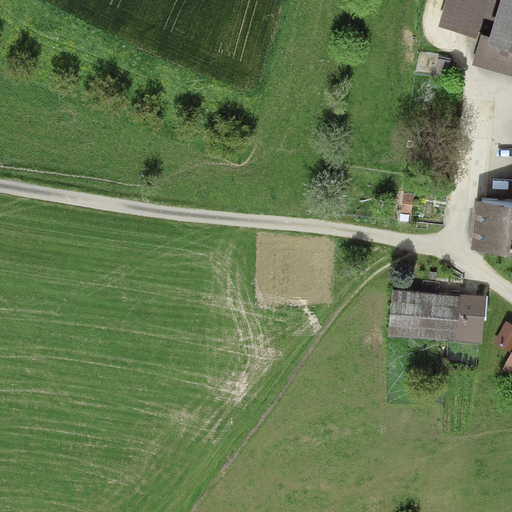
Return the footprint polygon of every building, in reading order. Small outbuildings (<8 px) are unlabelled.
[(445,0),(437,26),(476,37),(487,0),(445,0)] [(511,0),(501,0),(490,38),(488,44),(511,51),(511,0)] [(490,38),(481,35),(472,66),(511,77),(511,51),(488,44),(490,38)] [(511,252),(511,205),(475,202),(471,249),(511,252)] [(486,296),(393,289),(389,336),(482,343),(486,296)] [(511,324),(508,322),(496,345),(511,353),(502,369),(511,374),(511,324)]
